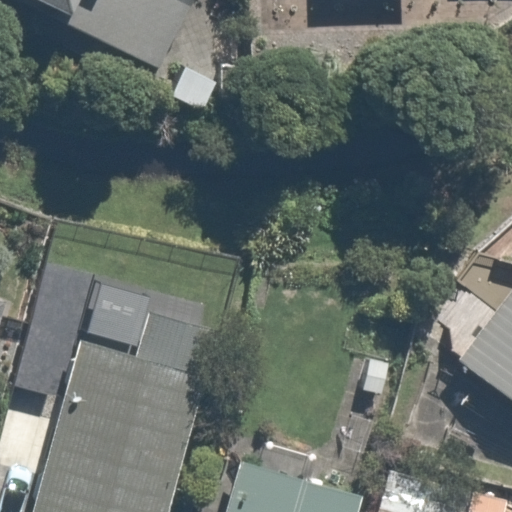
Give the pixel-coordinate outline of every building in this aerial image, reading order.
[(7,0),(0,14),(0,15),(154,93),(201,0),(7,0)] [(511,289),(452,364),(511,411),(511,289)] [(143,344),(134,377),(74,360),(29,511),(176,511),(200,431),(219,366),(143,344)] [(363,511),(367,500),(234,463),(220,511),(363,511)] [(468,511),(472,501),(385,476),(374,511),(468,511)]
